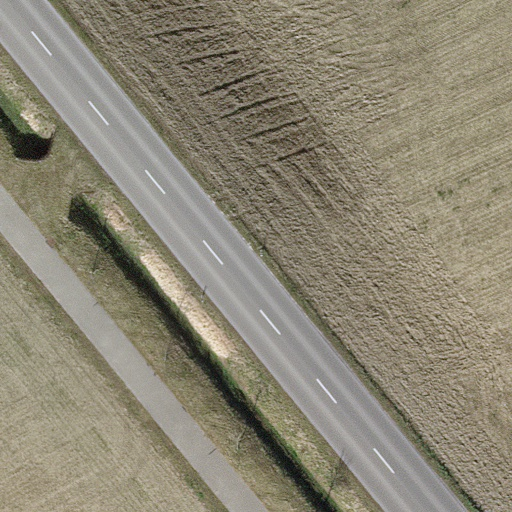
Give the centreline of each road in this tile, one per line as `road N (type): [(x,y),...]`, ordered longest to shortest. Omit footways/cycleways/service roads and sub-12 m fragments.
road 1 (tertiary): [(0,0),(423,511)]
road 2 (track): [(6,215),(111,135)]
